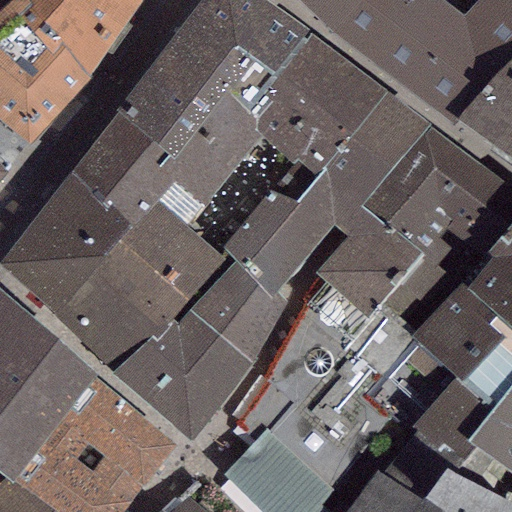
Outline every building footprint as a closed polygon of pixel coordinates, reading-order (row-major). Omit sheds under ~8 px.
[(33,0),(0,0),(0,112),(29,137),(91,70),(33,0)] [(33,0),(91,70),(140,0),(33,0)] [(239,113),(311,27),(273,0),(192,0),(115,103),(119,106),(216,184),(260,130),(239,113)] [(304,0),(331,26),(353,0),(304,0)] [(511,0),(470,0),(462,9),(450,0),(353,0),(331,26),(451,121),(459,112),(511,53),(511,0)] [(385,89),(311,27),(239,113),(260,130),(292,157),(295,154),(316,171),(385,89)] [(511,155),(511,53),(459,112),(511,155)] [(359,200),(426,118),(385,89),(316,171),(294,198),(272,184),(220,242),(225,246),(237,255),(272,288),(332,219),(339,225),(346,230),(315,268),(326,278),(306,299),(349,338),(370,313),(366,309),(374,301),(423,247),(363,203),(362,202),(359,200)] [(216,184),(119,106),(68,170),(127,218),(132,222),(153,196),(186,222),(216,184)] [(511,214),(511,182),(430,124),(363,203),(423,247),(374,301),(410,330),(511,214)] [(127,218),(68,170),(0,252),(0,272),(47,315),(127,218)] [(192,299),(237,255),(225,246),(219,252),(186,222),(153,196),(132,222),(127,218),(47,315),(108,369),(150,330),(156,337),(192,299)] [(511,214),(410,330),(419,338),(365,393),(391,415),(445,458),(511,496),(511,214)] [(237,255),(192,299),(156,337),(150,330),(108,369),(191,438),(253,358),(284,297),(272,288),(237,255)] [(45,317),(0,279),(0,462),(11,472),(90,370),(97,363),(45,317)] [(349,338),(306,299),(263,375),(267,379),(236,422),(254,436),(223,471),(231,478),(218,488),(243,511),(327,511),(319,504),(391,415),(365,393),(419,338),(410,330),(374,301),(366,309),(370,313),(349,338)] [(115,511),(175,440),(90,370),(11,472),(63,511),(115,511)] [(511,511),(511,496),(445,458),(423,494),(373,466),(341,511),(511,511)] [(63,511),(11,472),(0,462),(0,511),(63,511)] [(233,511),(196,477),(155,511),(233,511)]
